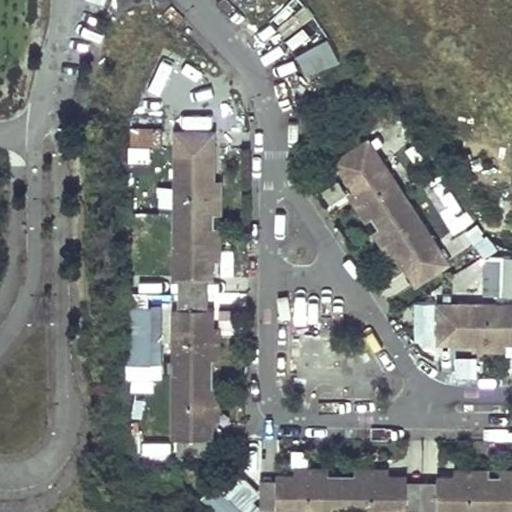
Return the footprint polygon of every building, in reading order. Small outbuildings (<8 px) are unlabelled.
[(306,74),(339,61),(329,36),(296,50),(306,74)] [(131,125),(130,146),(161,148),(162,127),(131,125)] [(175,131),(175,147),(213,147),(213,131),(175,131)] [(344,173),(376,152),(367,139),(335,160),(344,173)] [(173,278),(211,279),(212,250),(217,250),(218,227),(212,227),(212,214),(218,214),(218,190),(212,190),(213,147),(175,147),(173,278)] [(392,248),(407,271),(439,251),(376,152),(344,173),(359,197),(354,200),(367,220),(372,217),(379,228),(374,231),(387,251),(392,248)] [(334,203),(347,193),(337,179),(324,189),(334,203)] [(448,264),(439,251),(407,271),(416,285),(448,264)] [(485,295),(511,294),(511,253),(484,254),(485,295)] [(127,302),(127,372),(162,372),(162,302),(127,302)] [(436,341),(453,341),(453,303),(437,303),(436,341)] [(511,303),(453,303),(453,341),(481,341),(480,347),(504,347),(504,341),(511,341),(511,303)] [(250,304),(218,306),(219,324),(251,322),(250,304)] [(172,440),(210,440),(210,412),(216,412),(216,389),(210,389),(211,360),(217,360),(217,337),(211,337),(211,309),(173,309),(172,440)] [(457,375),(477,374),(477,355),(456,355),(457,375)] [(216,511),(241,511),(261,492),(233,466),(202,498),(216,511)] [(305,475),(277,475),(276,511),(407,511),(408,476),(380,475),(380,470),(357,469),(357,475),(328,475),(328,469),(305,469),(305,475)] [(511,511),(511,470),(504,471),(504,477),(491,477),(491,471),(468,470),(468,476),(439,476),(438,511),(511,511)] [(262,506),(275,506),(275,476),(262,476),(262,506)] [(408,477),(408,507),(435,507),(434,477),(408,477)]
